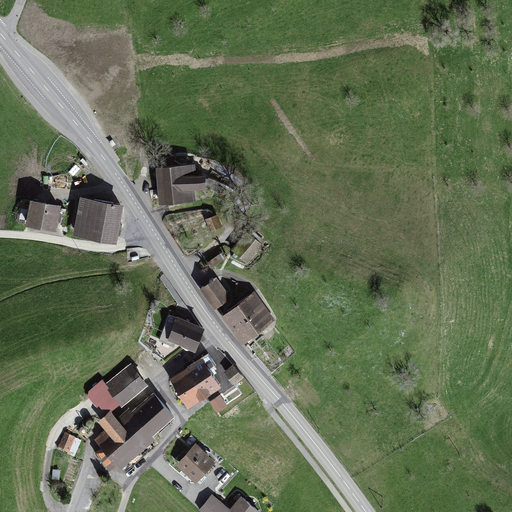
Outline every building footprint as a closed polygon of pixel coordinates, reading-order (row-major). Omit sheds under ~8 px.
[(194,163),(155,166),(158,204),(195,202),(194,189),(205,189),(204,174),(195,174),(194,163)] [(124,203),(80,195),(73,235),(117,243),(124,203)] [(61,203),(30,197),(26,225),(56,230),(57,228),(62,230),(67,208),(61,207),(61,203)] [(219,228),(215,215),(206,218),(211,231),(219,228)] [(231,250),(248,264),(264,245),(247,232),(231,250)] [(215,276),(198,288),(213,310),(231,298),(215,276)] [(220,316),(240,344),(275,319),(254,290),(220,316)] [(178,316),(177,315),(177,317),(169,314),(159,340),(174,346),(175,342),(195,350),(206,326),(187,319),(188,315),(180,312),(178,316)] [(189,408),(223,386),(203,356),(170,377),(189,408)] [(121,404),(122,405),(148,383),(131,362),(106,382),(102,378),(86,392),(104,414),(110,409),(113,411),(121,404)] [(233,363),(224,371),(236,384),(244,376),(233,363)] [(153,434),(174,415),(154,391),(133,410),(129,406),(118,417),(115,414),(113,411),(110,409),(104,414),(98,419),(103,424),(106,428),(95,438),(102,446),(95,452),(110,470),(117,464),(121,468),(157,438),(153,434)] [(221,394),(210,401),(218,412),(228,405),(221,394)] [(82,439),(65,432),(58,449),(75,456),(82,439)] [(216,460),(196,442),(176,464),(196,482),(216,460)] [(212,494),(199,509),(201,511),(260,511),(261,511),(241,495),(230,509),(212,494)]
